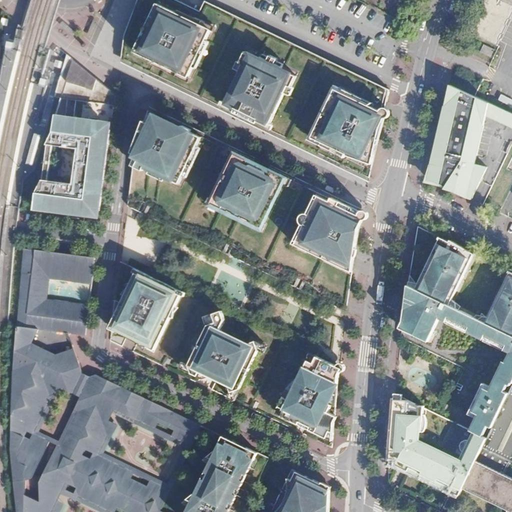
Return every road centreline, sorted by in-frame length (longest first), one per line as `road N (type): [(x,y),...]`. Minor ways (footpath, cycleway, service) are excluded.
road 1 (residential): [(390,201),(355,509)]
road 2 (residential): [(442,0),(390,201)]
road 3 (residential): [(511,247),(390,201)]
